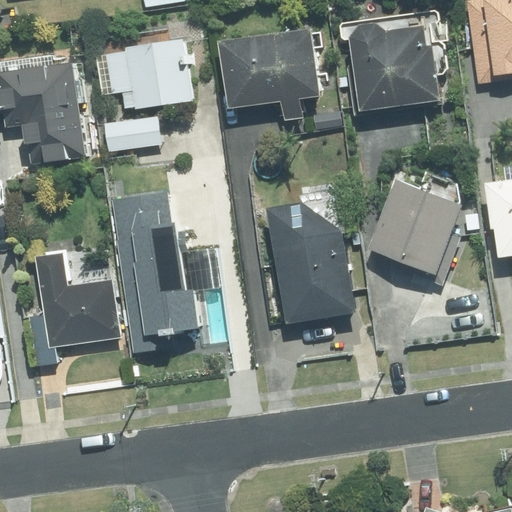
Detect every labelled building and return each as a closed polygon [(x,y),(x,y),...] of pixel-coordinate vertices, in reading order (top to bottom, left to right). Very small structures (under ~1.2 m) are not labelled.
[(511,0),(467,0),(479,83),(511,78),(511,0)] [(359,114),(450,102),(442,43),(437,44),(434,22),(396,27),(385,19),(368,22),(358,34),(361,53),(352,65),(359,114)] [(312,115),(309,95),(331,93),(322,25),(229,38),(238,105),(290,98),(293,117),(312,115)] [(196,100),(186,37),(108,49),(114,93),(127,91),(130,111),(196,100)] [(91,156),(80,60),(6,69),(4,59),(0,59),(0,111),(9,110),(11,126),(32,124),(37,162),(91,156)] [(161,114),(108,123),(112,150),(166,142),(161,114)] [(224,174),(217,126),(174,131),(180,180),(224,174)] [(446,271),(472,202),(404,176),(377,245),(446,271)] [(507,254),(511,253),(511,177),(489,181),(495,228),(504,226),(507,254)] [(352,228),(313,198),(277,204),(293,321),(363,312),(352,228)] [(154,306),(214,294),(203,239),(200,240),(195,218),(157,227),(159,236),(141,240),(148,270),(126,274),(134,308),(154,304),(154,306)] [(55,346),(127,336),(117,277),(76,284),(70,249),(41,254),(55,346)]
